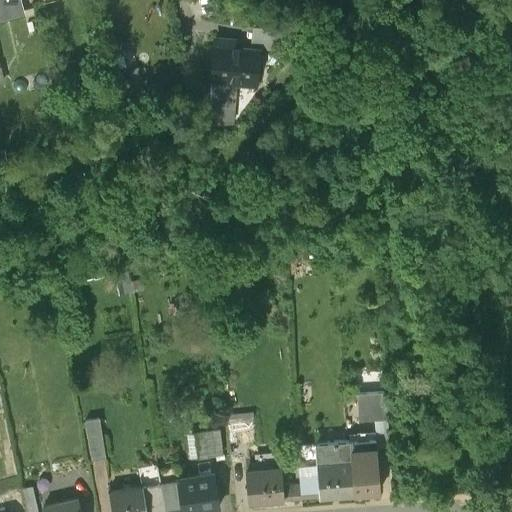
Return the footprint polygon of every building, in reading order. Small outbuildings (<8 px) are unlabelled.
[(276,32),(253,29),(251,50),(273,52),(276,32)] [(235,43),(215,41),(212,83),(211,83),(210,102),(215,126),(231,125),(234,85),(254,87),(257,56),(234,54),(235,43)] [(357,394),(358,420),(388,418),(386,393),(357,394)] [(98,417),(84,419),(91,461),(105,458),(98,417)] [(218,430),(201,432),(204,458),(222,456),(218,430)] [(376,440),(349,443),(351,464),(352,464),(355,494),(381,492),(376,440)] [(349,443),(316,445),(319,483),(320,497),(355,494),(352,464),(351,464),(349,443)] [(281,469),(246,472),(248,503),(284,500),(283,486),(281,469)] [(214,476),(162,485),(163,500),(165,511),(183,511),(219,506),(214,476)] [(301,498),(320,497),(319,483),(300,484),(301,498)] [(284,500),(301,498),(300,484),(283,486),(284,500)] [(143,487),(109,492),(112,511),(147,511),(146,503),(143,487)] [(81,511),(78,499),(44,507),(44,511),(81,511)] [(147,511),(165,511),(163,500),(146,503),(147,511)]
